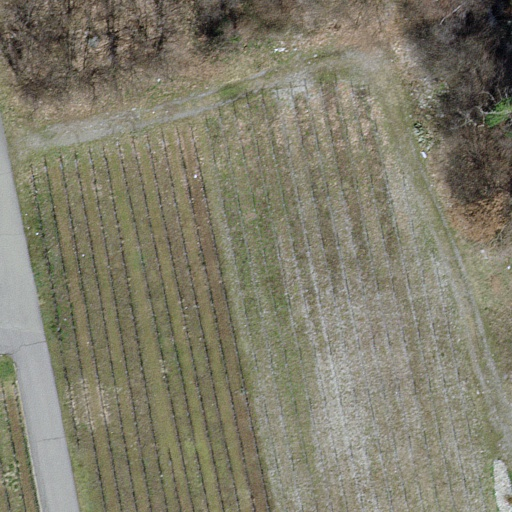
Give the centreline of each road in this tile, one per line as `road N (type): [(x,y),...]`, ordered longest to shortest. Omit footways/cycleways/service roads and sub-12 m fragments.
road 1 (unclassified): [(60,511),(23,330)]
road 2 (unclassified): [(23,330),(0,212)]
